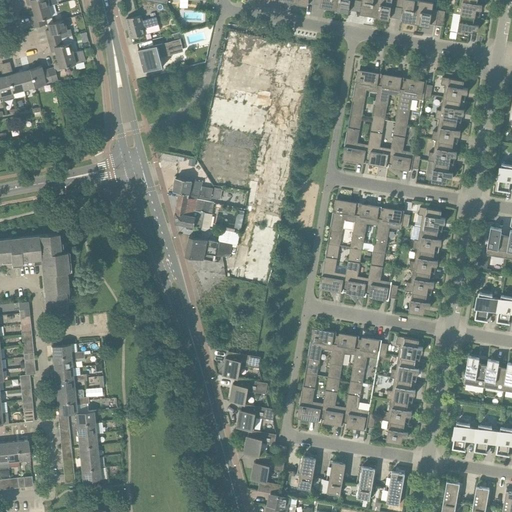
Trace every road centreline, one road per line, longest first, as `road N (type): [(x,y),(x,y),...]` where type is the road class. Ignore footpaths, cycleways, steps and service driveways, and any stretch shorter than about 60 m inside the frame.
road 1 (residential): [(0,497),(44,494),(50,483),(35,287),(0,287)]
road 2 (residential): [(428,459),(287,431),(306,306)]
road 3 (secondary): [(239,511),(189,332)]
road 4 (secondary): [(189,332),(143,162)]
road 5 (secondary): [(130,172),(189,332)]
road 6 (residential): [(477,205),(503,56)]
road 7 (residential): [(503,56),(354,32)]
road 8 (residential): [(455,330),(306,306)]
road 9 (residential): [(477,205),(329,178)]
road 10 (residential): [(329,178),(354,32)]
road 11 (residential): [(354,32),(224,9),(224,0)]
road 12 (residential): [(428,459),(455,330)]
road 13 (residential): [(306,306),(329,178)]
road 14 (residential): [(455,330),(477,205)]
road 15 (tertiary): [(143,162),(112,44)]
